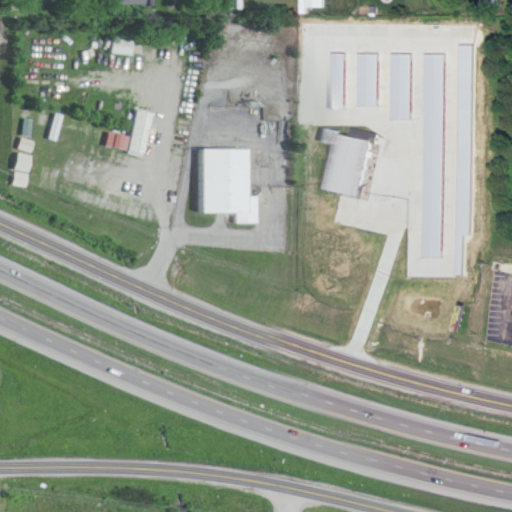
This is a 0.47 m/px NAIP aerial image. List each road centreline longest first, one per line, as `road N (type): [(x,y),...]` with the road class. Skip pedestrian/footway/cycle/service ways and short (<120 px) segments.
road 1 (tertiary): [(0,223),(369,376),(511,411)]
road 2 (motorway): [(511,448),(272,387),(0,266)]
road 3 (motorway): [(0,317),(287,439),(511,500)]
road 4 (tertiary): [(389,511),(265,471),(160,459),(0,458)]
